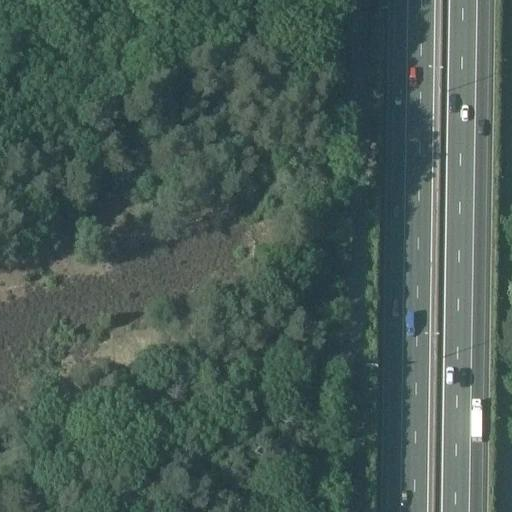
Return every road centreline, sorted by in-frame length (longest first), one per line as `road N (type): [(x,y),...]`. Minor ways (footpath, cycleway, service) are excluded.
road 1 (unclassified): [(347,511),(355,0)]
road 2 (motorway): [(414,0),(407,511)]
road 3 (motorway): [(466,511),(470,0)]
road 4 (unclassified): [(509,511),(511,296)]
